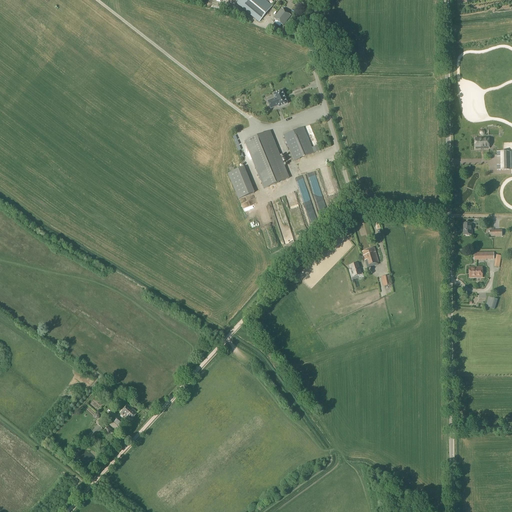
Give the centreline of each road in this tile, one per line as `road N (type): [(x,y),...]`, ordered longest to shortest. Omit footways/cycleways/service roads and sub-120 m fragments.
road 1 (unclassified): [(67,511),(329,228),(355,210)]
road 2 (unclassified): [(452,511),(448,221)]
road 3 (unclassified): [(448,221),(446,0)]
road 4 (unclassified): [(355,210),(312,62),(317,0)]
